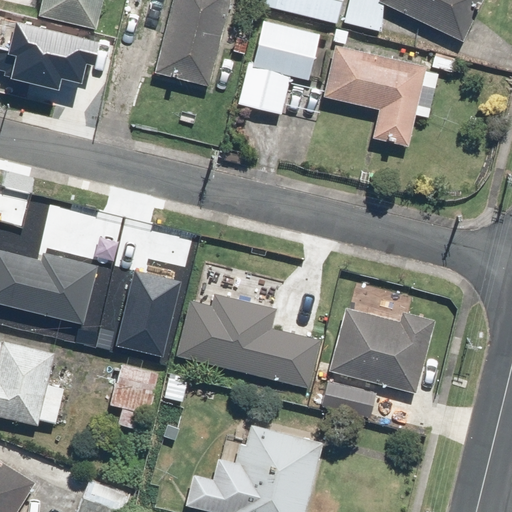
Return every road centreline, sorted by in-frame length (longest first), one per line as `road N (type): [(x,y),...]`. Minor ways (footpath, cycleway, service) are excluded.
road 1 (residential): [(0,137),(511,262)]
road 2 (tertiary): [(475,511),(511,362)]
